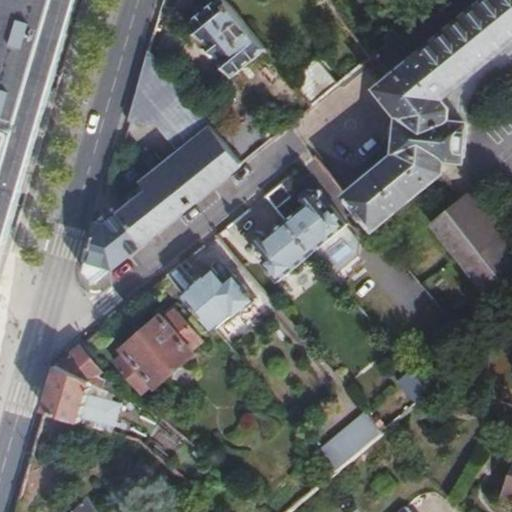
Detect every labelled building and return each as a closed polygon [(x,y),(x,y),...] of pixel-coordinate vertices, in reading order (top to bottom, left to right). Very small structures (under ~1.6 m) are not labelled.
[(0,0),(0,295),(87,0),(0,0)] [(228,0),(218,0),(192,23),(235,73),(268,45),(228,0)] [(402,154),(351,195),(378,227),(379,226),(447,171),(448,157),(466,158),(470,123),(452,121),(452,106),(444,98),(511,42),(511,0),(491,0),(385,87),(384,88),(407,117),(404,119),(400,150),(402,154)] [(214,124),(152,50),(137,102),(151,106),(184,146),(210,125),(211,126),(214,124)] [(254,111),(224,136),(247,163),(277,138),(254,111)] [(218,137),(128,212),(151,242),(247,163),(224,136),(217,128),(213,132),(218,137)] [(283,181),(268,194),(278,206),(293,193),(283,181)] [(309,203),(289,219),(316,251),(347,225),(350,222),(335,204),(331,207),(325,199),(326,197),(326,194),(324,192),(321,191),(318,192),(311,189),(306,192),(306,199),(309,203)] [(511,255),(465,199),(435,224),(494,295),(511,280),(511,255)] [(94,250),(89,270),(99,285),(151,242),(128,212),(109,227),(102,225),(94,250)] [(316,251),(289,219),(270,235),(267,232),(265,230),(261,231),(255,235),(255,241),(253,244),(255,249),(261,249),(267,258),(264,261),(281,281),(316,251)] [(359,254),(360,241),(347,225),(316,251),(335,274),(359,254)] [(184,264),(172,274),(217,327),(237,310),(240,315),(260,298),(240,274),(239,275),(231,266),(223,273),(218,267),(208,276),(205,272),(197,279),(184,264)] [(165,312),(125,346),(129,350),(119,359),(146,392),(157,383),(160,387),(201,353),(197,349),(207,340),(179,307),(168,316),(165,312)] [(51,396),(46,412),(85,422),(86,417),(118,426),(125,403),(128,393),(103,385),(104,373),(86,344),(61,364),(51,396)] [(322,448),(342,470),(385,431),(365,409),(322,448)] [(100,511),(92,497),(67,511),(100,511)]
